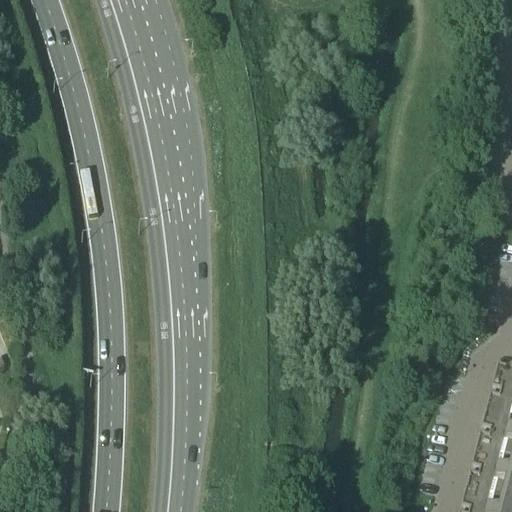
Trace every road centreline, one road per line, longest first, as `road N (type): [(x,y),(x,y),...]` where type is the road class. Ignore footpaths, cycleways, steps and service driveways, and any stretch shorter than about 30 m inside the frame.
road 1 (primary): [(41,0),(85,139),(104,259),(105,511)]
road 2 (primary): [(179,511),(178,246),(151,89),(123,0)]
road 3 (residential): [(511,319),(506,343),(485,361),(444,511)]
road 4 (residential): [(499,0),(511,54),(497,171),(511,183)]
